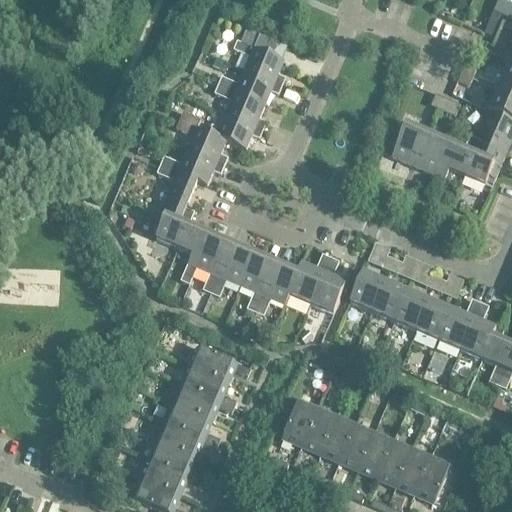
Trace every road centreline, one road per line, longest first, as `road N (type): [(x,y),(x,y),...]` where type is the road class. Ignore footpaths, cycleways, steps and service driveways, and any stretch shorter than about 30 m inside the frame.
road 1 (residential): [(327,209),(498,282),(511,247)]
road 2 (residential): [(285,173),(262,164),(239,217),(309,248),(327,209)]
road 3 (residential): [(352,17),(285,173)]
road 4 (residential): [(431,88),(444,57),(352,17)]
